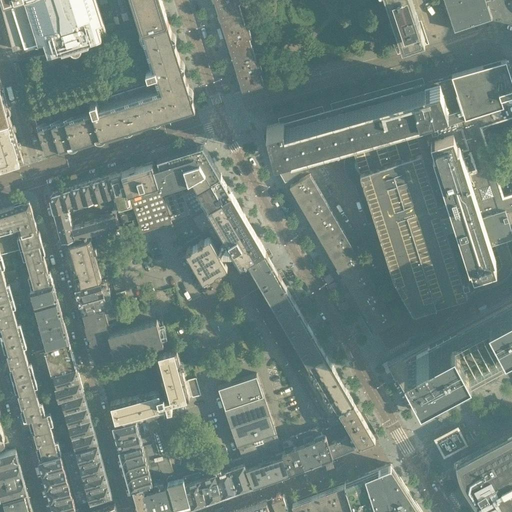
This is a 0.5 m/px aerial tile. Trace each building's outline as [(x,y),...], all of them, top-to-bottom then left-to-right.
[(3,0),(4,1),(2,1),(14,48),(44,39),(46,45),(48,52),(61,48),(62,50),(89,42),(88,40),(107,34),(96,0),(3,0)] [(169,22),(161,0),(131,0),(137,15),(134,16),(137,26),(140,25),(141,30),(169,22)] [(220,19),(241,12),(237,0),(211,0),(212,3),(215,13),(218,12),(220,19)] [(414,9),(411,0),(386,0),(392,16),(396,27),(394,28),(393,28),(400,46),(424,38),(415,8),(414,9)] [(486,5),(484,0),(443,0),(454,30),(492,17),(488,4),(486,5)] [(127,4),(119,6),(121,14),(114,16),(116,23),(131,19),(127,4)] [(252,48),(249,37),(241,12),(220,19),(223,26),(220,27),(226,48),(229,47),(231,54),(252,48)] [(46,152),(152,119),(195,105),(169,22),(141,30),(146,44),(139,46),(150,82),(88,101),(87,97),(34,114),(46,152)] [(243,90),(264,83),(252,48),(231,54),(234,62),(231,62),(238,83),(240,83),(243,90)] [(480,124),(511,114),(511,76),(506,58),(451,73),(452,74),(423,83),(430,110),(426,111),(427,114),(423,116),(426,123),(434,150),(433,151),(442,180),(493,164),(480,124)] [(413,85),(284,122),(284,121),(266,126),(275,156),(277,155),(300,148),(301,151),(324,144),(326,151),(352,144),(374,138),(426,123),(423,116),(427,114),(426,111),(430,110),(423,83),(420,83),(421,89),(414,90),(413,85)] [(9,112),(5,98),(0,99),(0,123),(11,120),(9,112)] [(0,167),(24,160),(11,120),(0,123),(0,167)] [(451,207),(442,180),(433,151),(434,150),(426,123),(374,138),(352,144),(393,275),(413,310),(467,293),(464,284),(469,282),(459,252),(465,251),(464,249),(460,236),(451,207)] [(184,195),(221,173),(204,144),(203,142),(157,157),(159,164),(154,165),(170,219),(189,213),(184,195)] [(307,154),(277,161),(277,162),(277,163),(287,179),(287,180),(313,165),(307,154)] [(170,219),(154,165),(153,160),(121,170),(128,194),(129,194),(133,207),(136,218),(138,223),(141,232),(172,223),(170,219)] [(481,198),(478,185),(498,179),(493,164),(442,180),(451,207),(481,198)] [(128,194),(121,170),(108,174),(113,192),(114,196),(116,204),(117,204),(119,211),(133,207),(129,194),(128,194)] [(184,195),(189,213),(190,217),(232,192),(221,173),(184,195)] [(310,173),(290,185),(301,203),(321,192),(310,173)] [(113,192),(108,174),(99,177),(104,195),(109,194),(113,192)] [(104,195),(99,177),(89,181),(94,198),(99,197),(104,195)] [(94,198),(89,181),(79,184),(84,201),(89,200),(94,198)] [(84,201),(79,184),(69,187),(73,202),(74,204),(79,203),(84,201)] [(73,202),(69,187),(59,190),(64,207),(70,205),(69,203),(73,202)] [(59,190),(53,192),(50,197),(54,209),(54,210),(64,207),(59,190)] [(511,191),(503,195),(501,191),(481,198),(451,207),(460,236),(505,221),(504,219),(511,217),(511,218),(511,191)] [(232,192),(190,217),(200,234),(183,244),(206,284),(247,260),(265,249),(232,192)] [(311,221),(331,210),(321,192),(301,203),(311,221)] [(42,241),(39,230),(37,230),(36,225),(29,199),(26,200),(24,201),(24,203),(15,206),(14,204),(0,208),(0,210),(6,231),(11,250),(23,247),(42,241)] [(119,224),(114,209),(111,210),(112,214),(110,214),(109,214),(108,214),(108,215),(98,218),(98,217),(96,218),(83,223),(82,222),(81,223),(72,226),(69,213),(73,212),(71,205),(70,205),(64,207),(54,210),(62,240),(80,235),(81,240),(92,237),(90,232),(95,231),(96,235),(107,232),(113,230),(113,228),(116,227),(116,225),(119,224)] [(0,253),(11,250),(6,231),(0,210),(0,253)] [(322,239),(342,228),(331,210),(311,221),(322,239)] [(505,221),(460,236),(464,249),(488,242),(489,244),(491,243),(510,237),(505,221)] [(342,228),(322,239),(332,258),(352,246),(342,228)] [(92,237),(81,240),(69,243),(67,243),(70,253),(78,281),(78,284),(79,283),(101,278),(98,267),(96,267),(92,253),(111,248),(107,232),(96,235),(95,231),(90,232),(92,237)] [(23,247),(34,287),(35,287),(53,281),(50,269),(48,269),(47,264),(49,264),(47,258),(45,258),(44,253),(45,253),(42,241),(23,247)] [(488,242),(464,249),(465,251),(466,255),(466,254),(469,264),(470,264),(473,273),(496,266),(489,244),(488,242)] [(343,276),(363,264),(352,246),(332,258),(343,276)] [(273,263),(270,258),(265,249),(247,260),(250,265),(251,265),(256,273),(273,263)] [(0,262),(0,298),(9,296),(0,262)] [(273,263),(256,273),(261,282),(260,282),(262,284),(280,274),(273,263)] [(354,294),(373,282),(363,264),(343,276),(354,294)] [(255,303),(268,296),(286,285),(280,274),(262,284),(249,292),(255,303)] [(78,296),(107,287),(105,279),(76,288),(78,296)] [(53,281),(35,287),(34,287),(30,288),(36,308),(59,302),(53,281)] [(364,312),(384,300),(373,282),(354,294),(364,312)] [(286,285),(268,296),(255,303),(262,314),(292,296),(286,285)] [(107,287),(78,296),(80,304),(105,296),(104,293),(110,291),(109,286),(107,287)] [(124,291),(115,293),(118,302),(127,300),(124,291)] [(105,296),(80,304),(82,312),(114,303),(116,302),(113,293),(105,296)] [(511,293),(387,361),(395,376),(397,375),(398,374),(402,381),(401,381),(418,410),(440,398),(440,397),(447,393),(448,394),(496,368),(496,367),(503,363),(510,359),(510,360),(511,359),(511,293)] [(9,296),(0,298),(0,327),(0,328),(0,333),(2,340),(20,335),(9,296)] [(292,296),(262,314),(268,326),(299,307),(292,296)] [(384,300),(364,312),(375,330),(395,319),(384,300)] [(59,302),(36,308),(41,328),(64,322),(59,302)] [(114,303),(82,312),(96,361),(122,353),(122,352),(130,350),(129,347),(136,345),(137,348),(145,345),(144,343),(153,340),(154,343),(156,342),(156,344),(163,342),(157,318),(109,332),(109,331),(107,326),(110,325),(107,318),(117,315),(114,303)] [(299,307),(268,326),(275,337),(306,318),(299,307)] [(306,318),(275,337),(281,348),(312,330),(306,318)] [(64,322),(41,328),(47,348),(70,341),(64,322)] [(312,330),(281,348),(288,359),(301,351),(318,341),(312,330)] [(20,335),(2,340),(5,352),(7,351),(8,357),(6,357),(7,363),(10,362),(11,368),(9,368),(13,380),(31,375),(20,335)] [(70,341),(47,348),(35,351),(38,364),(48,361),(49,361),(73,354),(70,341)] [(318,341),(301,351),(288,359),(294,370),(299,367),(307,362),(325,352),(318,341)] [(172,408),(170,401),(190,396),(177,348),(158,353),(170,397),(165,398),(164,393),(160,394),(158,388),(110,401),(111,405),(113,405),(114,408),(112,409),(115,419),(166,406),(167,409),(172,408)] [(313,391),(339,376),(325,352),(307,362),(299,367),(301,370),(303,373),(304,376),(306,378),(307,380),(309,384),(312,389),(313,391)] [(76,366),(73,354),(49,361),(48,361),(52,373),(54,372),(76,366)] [(80,378),(76,366),(54,372),(52,373),(49,374),(50,379),(55,378),(57,385),(80,378)] [(279,440),(259,380),(256,373),(219,385),(242,456),(251,484),(289,471),(279,440)] [(31,375),(13,380),(16,392),(18,391),(22,407),(39,403),(31,375)] [(327,415),(353,400),(339,376),(313,391),(315,394),(316,397),(318,399),(320,403),(321,404),(322,407),(324,409),(325,412),(327,415)] [(196,377),(188,379),(192,396),(201,394),(196,377)] [(80,378),(57,385),(55,385),(59,399),(62,398),(84,391),(80,378)] [(84,391),(62,398),(69,424),(91,417),(84,391)] [(353,400),(327,415),(325,417),(326,417),(331,426),(340,422),(349,435),(354,445),(358,443),(359,444),(361,443),(372,438),(373,435),(353,400)] [(36,446),(39,458),(58,452),(47,412),(42,414),(39,403),(22,407),(20,408),(24,420),(29,419),(32,430),(33,429),(35,434),(32,435),(34,441),(36,440),(38,445),(36,446)] [(174,474),(155,414),(145,417),(150,436),(152,442),(144,444),(143,445),(145,452),(147,461),(150,471),(153,481),(158,479),(166,477),(176,510),(191,505),(182,472),(174,474)] [(91,417),(69,424),(76,448),(97,442),(91,417)] [(136,419),(114,425),(117,437),(139,431),(136,419)] [(331,426),(324,429),(332,454),(355,446),(354,445),(349,435),(340,422),(331,426)] [(317,426),(311,429),(321,459),(332,454),(324,429),(317,426)] [(444,453),(465,442),(457,426),(436,437),(444,453)] [(311,429),(294,435),(297,444),(304,466),(321,459),(311,429)] [(139,431),(117,437),(120,448),(142,442),(141,438),(139,431)] [(511,511),(511,434),(458,464),(461,475),(464,484),(470,494),(481,511),(511,511)] [(294,435),(279,440),(289,471),(304,466),(297,444),(294,435)] [(150,436),(141,438),(142,442),(143,445),(144,444),(152,442),(150,436)] [(97,442),(76,448),(83,474),(105,467),(97,442)] [(145,452),(143,445),(142,442),(120,448),(123,459),(145,452)] [(0,467),(20,462),(16,448),(0,452),(0,467)] [(58,452),(39,458),(47,485),(68,479),(60,452),(58,452)] [(147,461),(145,452),(123,459),(125,468),(147,461)] [(251,484),(242,456),(231,460),(240,488),(251,484)] [(240,488),(231,460),(220,464),(228,492),(240,488)] [(150,471),(147,461),(125,468),(128,478),(150,471)] [(0,482),(24,475),(20,462),(0,467),(0,482)] [(390,463),(380,467),(344,482),(351,505),(353,511),(422,511),(405,486),(396,472),(390,463)] [(228,492),(220,464),(204,468),(203,468),(201,469),(209,499),(228,492)] [(112,493),(105,467),(83,474),(91,500),(112,493)] [(209,499),(201,469),(187,473),(186,470),(182,472),(191,505),(209,499)] [(153,481),(150,471),(128,478),(131,487),(142,484),(151,481),(153,481)] [(28,491),(24,475),(0,482),(0,495),(1,499),(4,498),(28,491)] [(169,511),(176,510),(166,477),(158,479),(167,511),(169,511)] [(68,479),(47,485),(51,498),(72,492),(68,479)] [(167,511),(158,479),(153,481),(151,481),(158,511),(167,511)] [(158,511),(151,481),(142,484),(150,511),(158,511)] [(353,511),(351,505),(344,482),(318,492),(324,511),(353,511)] [(150,511),(142,484),(131,487),(137,511),(150,511)] [(28,491),(4,498),(7,511),(32,505),(28,491)] [(72,492),(51,498),(54,511),(64,509),(63,508),(69,507),(75,505),(72,492)] [(324,511),(318,492),(291,502),(294,511),(324,511)] [(284,494),(272,498),(277,511),(290,511),(288,504),(284,494)] [(114,496),(98,500),(99,505),(115,501),(114,496)] [(267,499),(271,511),(277,511),(272,498),(267,499)] [(266,499),(251,504),(254,511),(271,511),(267,499),(266,499)] [(83,502),(75,505),(69,507),(70,511),(85,511),(83,502)] [(117,511),(114,502),(100,506),(101,511),(117,511)]
